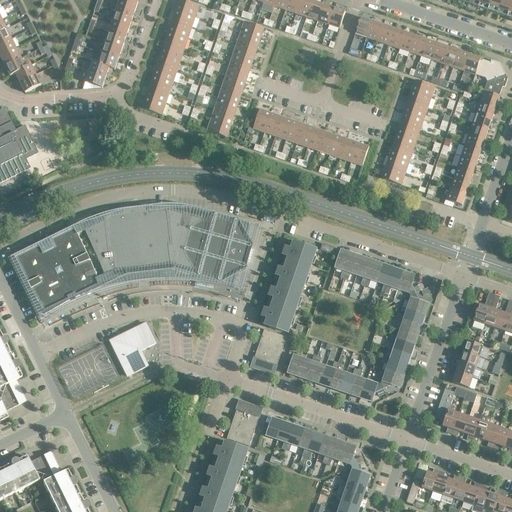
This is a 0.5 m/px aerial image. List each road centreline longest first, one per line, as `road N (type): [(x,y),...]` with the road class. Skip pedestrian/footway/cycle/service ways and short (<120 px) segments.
road 1 (residential): [(0,245),(109,198),(195,193),(253,205),(463,278)]
road 2 (residential): [(38,356),(111,320),(186,312),(243,326),(227,379)]
road 3 (residential): [(227,379),(407,442)]
road 4 (residential): [(407,442),(463,278)]
road 5 (residential): [(158,0),(129,81),(110,94),(62,99)]
road 6 (residential): [(463,278),(511,138)]
road 7 (residential): [(381,0),(511,44)]
